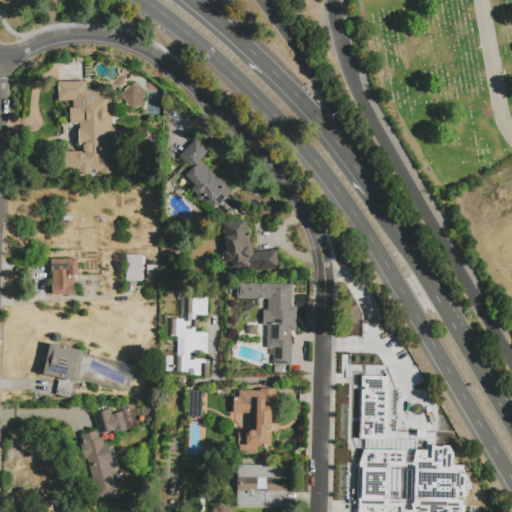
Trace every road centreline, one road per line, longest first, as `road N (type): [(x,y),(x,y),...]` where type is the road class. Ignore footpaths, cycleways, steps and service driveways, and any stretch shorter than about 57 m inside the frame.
road 1 (trunk): [(143,0),(292,132),(332,184),(511,481)]
road 2 (residential): [(0,57),(46,39),(105,36),(172,69),(247,141),(311,223),(323,268),(322,353)]
road 3 (residential): [(332,0),(355,93),(511,369)]
road 4 (trunk): [(511,423),(368,186)]
road 5 (trunk): [(368,186),(304,104),(192,0)]
road 6 (trunk): [(368,186),(263,0)]
road 7 (residential): [(322,353),(317,511)]
